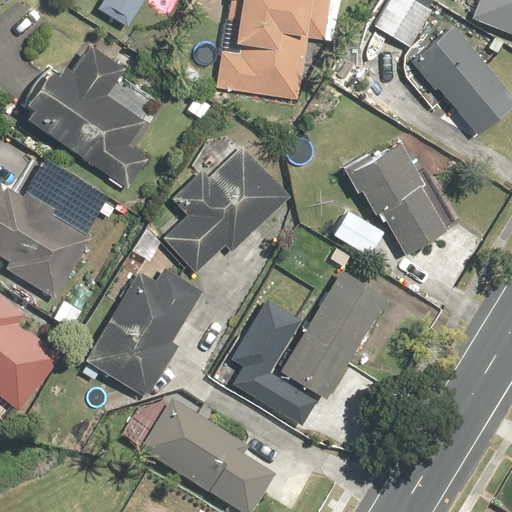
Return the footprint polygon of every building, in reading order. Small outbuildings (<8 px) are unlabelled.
[(96,0),(92,8),(123,27),(139,0),(96,0)] [(229,0),(224,45),(227,45),(226,51),(215,50),(210,88),(295,99),(303,38),(322,41),(327,0),(229,0)] [(426,7),(414,0),(376,0),(365,21),(405,44),(426,7)] [(511,0),(472,0),(465,19),(511,37),(511,0)] [(509,101),(445,26),(403,61),(427,90),(430,88),(469,135),(509,101)] [(15,119),(123,189),(143,159),(123,146),(140,121),(98,94),(115,69),(77,45),(61,70),(52,64),(44,75),(35,69),(12,105),(21,110),(15,119)] [(362,152),(334,168),(349,194),(352,192),(366,216),(371,213),(397,255),(455,221),(423,168),(413,173),(393,140),(365,156),(362,152)] [(179,215),(156,237),(191,273),(219,246),(226,252),(285,195),(235,144),(202,176),(195,169),(164,199),(179,215)] [(0,267),(49,298),(86,239),(46,214),(50,209),(18,189),(14,196),(0,188),(0,261),(2,262),(0,265),(0,267)] [(325,394),(384,292),(339,265),(310,317),(279,368),(315,389),(325,394)] [(166,341),(196,292),(158,269),(150,283),(130,270),(75,360),(140,400),(174,346),(166,341)] [(241,359),(232,375),(299,416),(315,389),(279,368),(310,317),(265,290),(228,351),(241,359)] [(0,400),(12,410),(56,354),(15,323),(21,316),(0,299),(0,400)] [(132,453),(231,511),(248,511),(270,476),(212,442),(218,432),(164,400),(132,453)]
